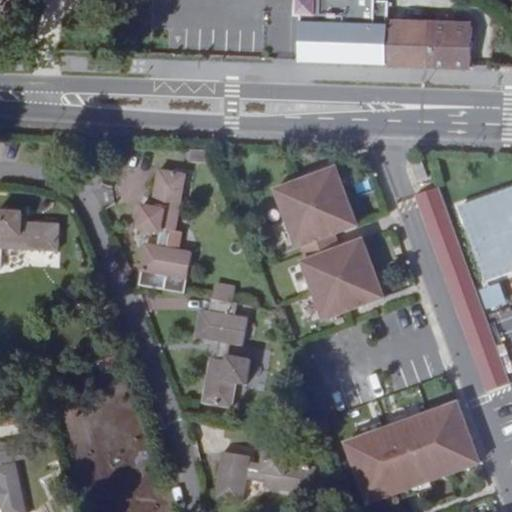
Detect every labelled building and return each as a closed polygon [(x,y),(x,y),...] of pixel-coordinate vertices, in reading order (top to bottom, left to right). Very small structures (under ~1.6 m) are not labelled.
[(292,0),(292,16),(299,16),(298,23),(386,25),(387,0),(377,0),(292,0)] [(386,25),(298,23),(297,61),(385,64),(386,25)] [(472,65),(473,27),(386,25),(385,64),(472,65)] [(175,238),(181,239),(191,184),(162,178),(155,216),(145,214),(141,236),(164,241),(161,254),(148,252),(141,293),(168,298),(171,286),(191,290),(196,260),(173,256),(175,238)] [(362,240),(341,182),(280,204),(302,262),(307,260),(312,275),(307,276),(328,334),(389,312),(367,254),(345,262),(330,268),(325,254),(339,248),(362,240)] [(511,185),(461,204),(487,277),(511,267),(511,185)] [(444,196),(420,205),(430,234),(454,225),(444,196)] [(3,259),(59,264),(61,234),(23,230),(24,221),(0,218),(0,254),(3,255),(3,259)] [(491,401),(511,393),(511,384),(454,225),(430,234),(491,401)] [(345,262),(339,248),(325,254),(330,268),(345,262)] [(254,330),(242,327),(244,313),(219,308),(217,322),(206,320),(202,347),(226,352),(222,370),(217,370),(208,413),(238,419),(243,398),(251,398),(258,371),(234,365),(236,354),(250,356),(254,330)] [(461,417),(349,458),(368,511),(388,511),(483,478),(461,417)] [(30,449),(1,454),(3,469),(33,463),(30,449)] [(266,495),(322,505),(328,477),(291,469),(292,462),(268,457),(264,480),(252,477),(255,466),(226,461),(218,507),(244,511),(245,511),(251,488),(267,491),(266,495)] [(0,511),(25,511),(17,469),(0,472),(0,511)]
